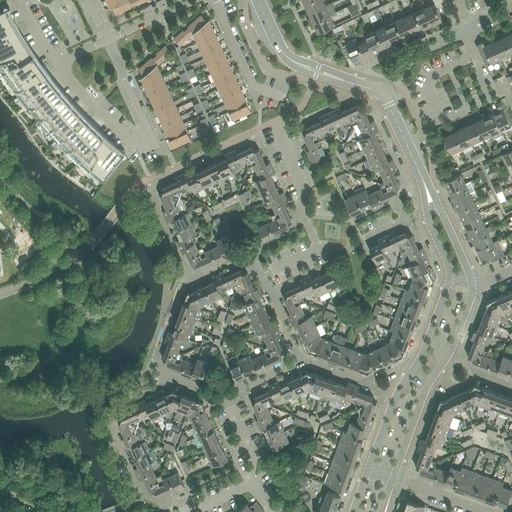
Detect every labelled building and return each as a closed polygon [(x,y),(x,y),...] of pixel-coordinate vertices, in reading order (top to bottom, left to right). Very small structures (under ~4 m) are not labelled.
[(126,0),(109,8),(111,7),(115,15),(131,7),(129,4),(135,2),(136,5),(146,0),(126,0)] [(306,7),(309,13),(325,5),(322,0),(311,0),(300,5),(301,7),(304,8),(306,7)] [(360,13),(356,4),(350,7),(354,16),(360,13)] [(435,4),(424,8),(432,25),(443,20),(437,8),(435,4)] [(308,23),(309,25),(330,15),(325,5),(309,13),(312,19),(310,20),(308,23)] [(122,154),(126,153),(118,146),(91,122),(83,114),(76,106),(69,98),(56,82),(47,71),(33,51),(25,39),(16,23),(9,11),(7,7),(0,10),(0,69),(3,74),(11,86),(20,98),(29,109),(38,120),(48,131),(57,142),(68,152),(78,162),(89,171),(100,181),(122,154)] [(424,8),(415,13),(422,29),(432,25),(424,8)] [(415,13),(405,17),(412,34),(422,29),(415,13)] [(180,46),(194,34),(194,33),(209,20),(207,22),(201,15),(188,27),(190,29),(186,33),(183,31),(174,39),(180,46)] [(330,15),(309,25),(310,27),(313,28),(315,27),(318,33),(334,26),(330,15)] [(405,17),(395,22),(403,39),(412,34),(405,17)] [(194,34),(198,43),(216,35),(209,20),(194,33),(194,34)] [(395,22),(385,27),(393,43),(403,39),(395,22)] [(385,27),(375,31),(383,48),(393,43),(385,27)] [(365,36),(367,41),(368,40),(373,52),(374,52),(383,48),(375,31),(365,36)] [(506,32),(502,34),(511,54),(511,53),(511,33),(508,35),(506,32)] [(499,39),(494,41),(502,58),(504,57),(507,58),(510,57),(511,54),(502,34),(498,35),(499,39)] [(198,43),(201,51),(220,42),(216,35),(198,43)] [(367,41),(358,45),(366,61),(376,57),(374,52),(373,52),(368,40),(367,41)] [(502,58),(494,41),(488,44),(487,41),(476,45),(485,64),(490,61),(491,63),(494,61),(497,63),(501,61),(502,58)] [(201,51),(205,58),(223,50),(220,42),(201,51)] [(366,61),(358,45),(348,50),(355,66),(366,61)] [(138,70),(144,76),(157,65),(171,53),(166,46),(156,54),(158,57),(154,61),(152,58),(138,70)] [(227,58),(223,50),(205,58),(208,66),(227,58)] [(212,74),(230,65),(227,58),(208,66),(212,74)] [(163,77),(157,65),(144,76),(141,78),(145,86),(163,77)] [(234,73),(230,65),(212,74),(215,81),(234,73)] [(237,80),(234,73),(215,81),(219,89),(237,80)] [(167,85),(163,77),(145,86),(149,93),(167,85)] [(219,89),(222,96),(241,88),(237,80),(219,89)] [(149,93),(152,101),(170,93),(167,85),(149,93)] [(222,96),(226,104),(244,96),(241,88),(222,96)] [(152,101),(156,109),(174,100),(170,93),(152,101)] [(248,103),(244,96),(226,104),(229,112),(248,103)] [(156,109),(159,116),(177,108),(174,100),(156,109)] [(251,111),(248,103),(229,112),(233,120),(251,111)] [(375,133),(379,131),(374,120),(370,122),(363,108),(359,110),(356,105),(341,112),(339,108),(329,113),(336,127),(351,121),(353,125),(357,123),(364,137),(375,133)] [(499,111),(494,114),(493,114),(501,130),(511,125),(502,105),(499,106),(498,109),(499,111)] [(177,108),(159,116),(163,124),(181,116),(177,108)] [(489,116),(484,118),(491,135),(501,130),(493,114),(494,114),(492,110),(489,111),(488,114),(489,116)] [(336,127),(329,113),(319,117),(320,121),(306,128),(308,133),(303,135),(308,145),(310,150),(306,151),(311,162),(326,156),(319,141),(324,139),(322,134),(336,127)] [(163,124),(166,132),(184,123),(181,116),(163,124)] [(474,118),(472,119),(481,139),(491,135),(484,118),(478,121),(477,119),(474,118)] [(470,125),(464,127),(471,144),(481,139),(472,119),(470,120),(469,123),(470,125)] [(166,132),(170,139),(188,131),(184,123),(166,132)] [(454,127),(452,128),(462,148),(471,144),(464,127),(458,130),(457,128),(454,127)] [(462,148),(452,128),(450,129),(449,132),(450,134),(444,137),(451,153),(462,148)] [(188,131),(170,139),(173,147),(191,139),(188,131)] [(359,139),(364,150),(379,142),(375,133),(364,137),(359,139)] [(364,150),(368,159),(384,152),(379,142),(364,150)] [(232,169),(246,163),(249,167),(253,165),(260,179),(260,180),(271,174),(271,175),(275,173),(270,162),(266,164),(259,149),(254,152),(252,147),(237,154),(235,150),(225,155),(226,159),(227,158),(232,169)] [(511,149),(501,155),(506,165),(511,162),(511,149)] [(373,170),(378,168),(378,167),(388,162),(388,161),(384,152),(368,159),(373,170)] [(482,153),(477,155),(480,162),(485,159),(482,153)] [(471,158),(474,164),(480,162),(477,155),(471,158)] [(226,159),(217,163),(224,179),(235,174),(232,169),(227,158),(226,159)] [(382,188),(368,195),(367,195),(372,206),(374,210),(384,205),(383,201),(397,194),(395,189),(400,187),(393,172),(397,171),(392,160),(388,161),(388,162),(378,167),(378,168),(384,181),(380,184),(382,188)] [(217,163),(207,167),(215,183),(224,179),(217,163)] [(331,166),(334,172),(341,169),(338,163),(331,166)] [(207,167),(197,172),(205,188),(215,183),(207,167)] [(168,222),(172,221),(172,220),(182,215),(176,201),(181,199),(179,194),(192,188),(193,187),(188,177),(188,176),(186,172),(176,177),(177,181),(163,188),(165,193),(160,195),(167,210),(163,212),(168,222)] [(197,172),(188,176),(188,177),(193,187),(192,188),(194,192),(205,188),(197,172)] [(444,181),(449,191),(465,183),(461,173),(455,176),(444,181)] [(260,180),(260,179),(255,181),(260,192),(275,184),(271,175),(271,174),(260,180)] [(449,191),(454,201),(470,193),(475,191),(470,181),(465,183),(449,191)] [(275,184),(260,192),(264,202),(269,200),(269,199),(280,194),(279,193),(275,184)] [(366,190),(355,195),(362,210),(372,206),(367,195),(368,195),(366,190)] [(269,199),(269,200),(276,214),(271,216),(273,221),(258,227),(265,242),(276,237),(274,233),(288,226),(286,221),(291,219),(284,204),(288,203),(283,192),(279,193),(280,194),(269,199)] [(454,201),(458,211),(475,203),(470,193),(454,201)] [(362,210),(355,195),(345,199),(352,215),(362,210)] [(458,211),(463,221),(479,213),(475,203),(458,211)] [(172,221),(176,230),(192,223),(187,212),(182,215),(172,220),(172,221)] [(463,221),(467,230),(484,223),(479,213),(463,221)] [(176,230),(180,239),(181,240),(191,235),(192,235),(197,233),(192,223),(176,230)] [(467,230),(472,240),(488,233),(484,223),(467,230)] [(406,250),(412,264),(413,265),(423,260),(424,260),(427,258),(422,248),(419,249),(412,235),(407,237),(405,232),(390,239),(388,235),(377,240),(379,244),(385,254),(399,248),(401,252),(406,250)] [(471,250),(472,252),(493,242),(488,233),(472,240),(475,246),(473,247),(471,250)] [(181,240),(180,239),(177,241),(182,252),(185,250),(192,265),(197,263),(199,268),(214,261),(216,265),(227,260),(225,256),(224,256),(219,245),(205,252),(203,247),(198,249),(192,235),(191,235),(181,240)] [(217,240),(219,245),(224,256),(225,256),(235,251),(227,236),(217,240)] [(493,242),(472,252),(473,254),(476,255),(478,254),(481,260),(492,255),(498,253),(493,242)] [(387,259),(385,254),(379,244),(369,249),(376,264),(387,259)] [(503,250),(498,253),(492,255),(494,261),(506,256),(503,250)] [(407,266),(412,277),(428,270),(424,260),(423,260),(413,265),(412,264),(407,266)] [(241,288),(248,302),(259,297),(259,298),(263,296),(258,285),(254,287),(247,272),(242,274),(240,270),(225,277),(224,273),(213,278),(214,282),(215,281),(220,292),(234,285),(236,290),(241,288)] [(332,270),(322,275),(329,291),(339,286),(332,270)] [(413,279),(412,281),(429,287),(431,281),(433,280),(428,270),(412,277),(413,279)] [(322,275),(313,279),(312,280),(317,290),(316,291),(319,296),(329,291),(322,275)] [(292,326),(296,324),(296,323),(307,319),(306,318),(300,304),(305,302),(302,297),(316,291),(317,290),(312,280),(313,279),(311,276),(300,281),(302,284),(287,291),(289,296),(284,298),(291,313),(287,315),(292,326)] [(223,297),(220,292),(215,281),(214,282),(205,286),(212,301),(223,297)] [(412,281),(409,290),(409,291),(425,297),(429,287),(412,281)] [(203,306),(212,301),(205,286),(195,290),(203,306)] [(405,289),(402,300),(421,307),(425,297),(409,291),(409,290),(405,289)] [(201,307),(203,306),(195,290),(190,293),(188,292),(184,303),(200,309),(201,307)] [(511,306),(506,293),(496,298),(504,313),(511,309),(511,306)] [(243,304),(248,314),(263,307),(259,298),(259,297),(248,302),(243,304)] [(488,304),(485,310),(502,316),(502,314),(504,313),(496,298),(487,302),(488,304)] [(402,300),(398,310),(417,317),(421,307),(402,300)] [(196,319),(200,309),(184,303),(180,313),(196,319)] [(248,314),(252,324),(268,317),(263,307),(248,314)] [(398,310),(394,320),(414,327),(417,317),(398,310)] [(485,310),(482,320),(498,326),(502,316),(485,310)] [(176,323),(193,329),(196,319),(180,313),(176,323)] [(296,324),(300,333),(316,326),(311,316),(306,318),(307,319),(296,323),(296,324)] [(257,335),(262,332),(261,332),(272,327),(272,326),(268,317),(252,324),(257,335)] [(390,331),(393,332),(394,331),(410,337),(414,327),(394,320),(390,331)] [(482,320),(478,330),(478,331),(489,335),(494,337),(498,326),(482,320)] [(189,340),(193,329),(176,323),(173,333),(184,337),(183,338),(189,340)] [(266,353),(252,359),(251,360),(256,371),(257,375),(268,370),(266,366),(281,359),(279,354),(284,352),(277,337),(281,335),(276,325),(272,326),(272,327),(261,332),(262,332),(268,346),(263,348),(266,353)] [(300,333),(305,343),(321,336),(316,326),(300,333)] [(496,377),(498,373),(497,373),(501,362),(501,361),(487,356),(488,351),(483,349),(489,335),(478,331),(478,330),(474,329),(470,340),(474,341),(468,356),(473,358),(471,363),(487,369),(485,373),(496,377)] [(178,352),(183,338),(184,337),(173,333),(169,331),(165,342),(169,344),(163,359),(168,361),(166,366),(181,372),(180,375),(191,380),(193,376),(192,375),(196,364),(181,359),(183,354),(178,352)] [(393,332),(390,341),(406,347),(410,337),(394,331),(393,332)] [(307,350),(317,354),(323,338),(321,338),(321,336),(305,343),(307,348),(307,350)] [(333,342),(323,338),(317,354),(327,358),(333,342)] [(389,343),(387,344),(395,360),(400,357),(402,358),(406,347),(390,341),(389,343)] [(327,358),(338,362),(344,346),(333,342),(327,358)] [(387,344),(378,349),(385,364),(395,360),(387,344)] [(338,362),(348,366),(354,350),(344,346),(338,362)] [(378,349),(368,353),(375,369),(385,364),(378,349)] [(348,366),(358,370),(364,353),(354,350),(348,366)] [(364,353),(358,370),(369,373),(369,371),(375,369),(368,353),(366,354),(364,353)] [(249,355),(239,359),(246,375),(256,371),(251,360),(252,359),(249,355)] [(498,373),(507,377),(511,364),(511,359),(503,356),(501,361),(501,362),(497,373),(498,373)] [(198,359),(196,364),(192,375),(193,376),(203,379),(209,363),(198,359)] [(246,375),(239,359),(229,364),(236,380),(246,375)] [(309,391),(311,392),(317,376),(306,372),(305,374),(300,376),(307,392),(309,391)] [(297,396),(307,392),(300,376),(290,381),(297,396)] [(311,392),(321,395),(327,379),(317,376),(311,392)] [(321,395),(331,399),(337,383),(327,379),(321,395)] [(271,403),(285,396),(280,385),(281,385),(279,381),(268,386),(270,390),(255,397),(257,401),(252,404),(258,415),(259,418),(255,420),(260,431),(264,429),(275,424),(275,423),(268,410),(273,408),(271,403)] [(287,401),(297,396),(290,381),(281,385),(280,385),(285,396),(287,401)] [(361,411),(356,424),(356,425),(367,429),(366,430),(370,431),(374,420),(371,418),(376,403),(371,401),(373,396),(358,391),(359,387),(348,382),(347,386),(347,387),(343,398),(344,398),(357,403),(355,408),(361,411)] [(342,403),(344,398),(343,398),(347,387),(347,386),(337,383),(331,399),(342,403)] [(473,387),(468,389),(475,405),(477,404),(479,405),(485,389),(474,385),(473,387)] [(468,389),(458,394),(465,409),(475,405),(468,389)] [(495,392),(485,389),(479,405),(489,408),(495,392)] [(171,392),(166,395),(173,411),(175,410),(177,411),(183,394),(172,390),(171,392)] [(505,396),(495,392),(489,408),(499,412),(505,396)] [(193,398),(183,394),(177,411),(187,414),(193,398)] [(458,394),(448,398),(455,414),(465,409),(458,394)] [(166,395),(156,400),(163,415),(173,411),(166,395)] [(511,408),(511,398),(505,396),(499,412),(509,416),(511,408)] [(203,402),(193,398),(187,414),(189,415),(189,417),(205,410),(203,404),(203,402)] [(441,400),(437,411),(453,417),(454,415),(455,414),(448,398),(443,401),(441,400)] [(126,450),(130,448),(140,443),(140,442),(145,440),(137,421),(150,415),(151,415),(146,404),(145,400),(134,405),(135,409),(121,416),(123,420),(118,423),(125,437),(121,439),(126,450)] [(156,400),(146,404),(151,415),(150,415),(153,420),(163,415),(156,400)] [(210,420),(205,410),(189,417),(194,427),(210,420)] [(437,411),(433,421),(449,427),(453,417),(437,411)] [(214,429),(210,420),(194,427),(199,437),(214,429)] [(279,421),(275,423),(275,424),(264,429),(269,439),(284,431),(279,421)] [(449,427),(433,421),(429,431),(445,437),(449,427)] [(351,422),(347,433),(363,439),(366,430),(367,429),(356,425),(356,424),(351,422)] [(219,439),(214,429),(199,437),(203,446),(219,439)] [(289,442),(284,431),(269,439),(273,449),(289,442)] [(344,431),(340,442),(359,449),(363,439),(347,433),(344,431)] [(429,431),(426,441),(437,445),(436,446),(441,448),(445,437),(429,431)] [(223,449),(219,439),(203,446),(208,456),(223,449)] [(444,488),(445,484),(445,483),(449,472),(448,472),(434,467),(436,462),(431,460),(436,446),(437,445),(426,441),(422,439),(418,450),(421,452),(416,467),(421,469),(419,474),(434,480),(433,483),(444,488)] [(130,448),(134,458),(150,450),(145,440),(140,442),(140,443),(130,448)] [(340,442),(336,452),(355,459),(359,449),(340,442)] [(228,459),(223,449),(208,456),(212,466),(228,459)] [(134,458),(139,467),(139,468),(150,463),(155,461),(150,450),(134,458)] [(336,452),(332,462),(352,470),(355,459),(336,452)] [(332,462),(328,472),(348,480),(352,470),(332,462)] [(139,468),(139,467),(135,469),(140,479),(144,478),(150,493),(155,490),(157,495),(172,488),(174,492),(185,487),(178,473),(163,479),(161,475),(156,477),(150,463),(139,468)] [(445,484),(455,487),(461,471),(460,471),(450,467),(448,472),(449,472),(445,483),(445,484)] [(455,487),(465,491),(472,471),(462,467),(460,471),(461,471),(455,487)] [(465,491),(475,495),(483,475),(472,471),(465,491)] [(348,480),(328,472),(325,483),(344,490),(348,480)] [(301,474),(297,486),(305,489),(309,477),(301,474)] [(475,495),(485,498),(493,479),(483,475),(475,495)] [(485,498),(495,502),(502,486),(503,483),(493,479),(485,498)] [(502,486),(495,502),(506,506),(511,490),(511,489),(502,486)] [(336,511),(336,510),(341,496),(328,491),(325,498),(320,497),(314,511),(336,511)] [(401,497),(397,508),(408,511),(422,511),(425,506),(401,497)] [(235,511),(253,511),(260,506),(256,501),(249,508),(245,504),(235,511)]
